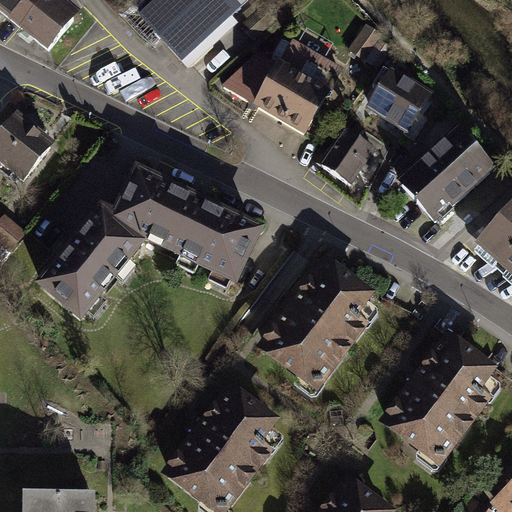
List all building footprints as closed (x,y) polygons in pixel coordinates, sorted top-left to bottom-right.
[(0,0),(0,7),(23,26),(55,53),(83,18),(61,0),(0,0)] [(132,0),(132,1),(186,64),(254,0),(132,0)] [(366,28),(349,54),(378,73),(391,52),(377,43),(380,37),(366,28)] [(258,56),(220,90),(308,139),(333,95),(346,75),(324,61),(333,47),(306,32),(297,48),(282,41),(269,62),(258,56)] [(433,100),(391,76),(367,115),(413,140),(433,100)] [(19,110),(0,131),(0,162),(28,188),(62,149),(41,130),(19,110)] [(376,155),(338,131),(316,165),(353,189),(376,155)] [(460,135),(397,190),(436,235),(499,179),(460,135)] [(72,249),(42,285),(86,322),(152,248),(242,293),(267,234),(204,202),(141,170),(118,212),(107,204),(72,249)] [(5,214),(0,220),(0,242),(13,255),(30,237),(5,214)] [(511,218),(490,243),(477,257),(511,287),(511,218)] [(327,257),(261,348),(320,391),(372,319),(363,313),(377,293),(327,257)] [(451,327),(382,420),(441,464),(495,393),(486,386),(502,365),(451,327)] [(232,388),(166,478),(213,511),(230,511),(274,453),(265,446),(281,424),(232,388)] [(349,474),(320,511),(396,511),(398,511),(349,474)] [(511,511),(511,480),(490,500),(501,511),(511,511)] [(489,511),(472,499),(462,511),(489,511)] [(96,511),(96,503),(22,502),(21,511),(96,511)]
